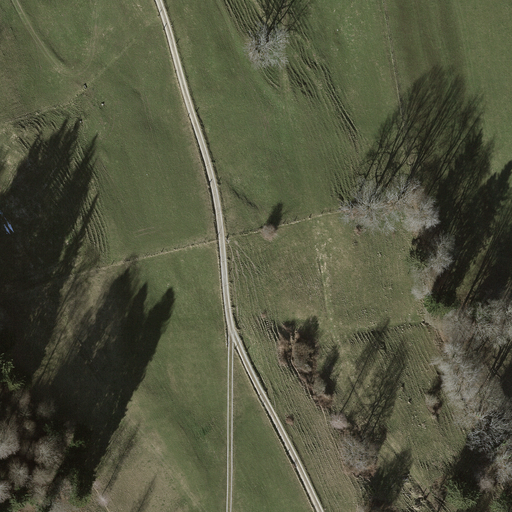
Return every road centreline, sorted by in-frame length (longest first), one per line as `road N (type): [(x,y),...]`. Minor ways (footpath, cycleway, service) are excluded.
road 1 (track): [(320,511),(231,328),(215,202),(158,0)]
road 2 (track): [(229,511),(231,328)]
